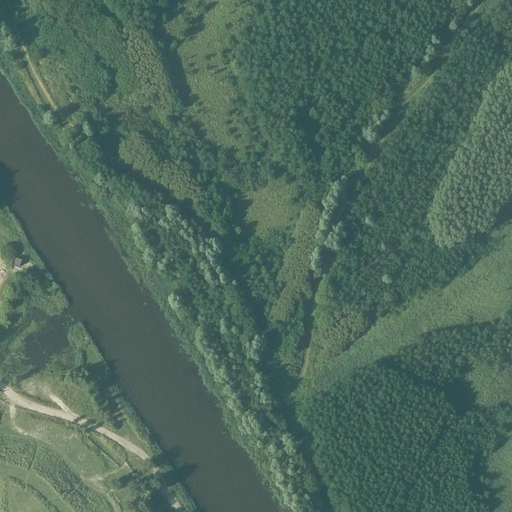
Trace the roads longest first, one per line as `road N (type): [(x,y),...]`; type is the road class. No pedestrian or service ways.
road 1 (track): [(2,0),(41,93),(64,123),(180,204),(213,240),(327,511)]
road 2 (track): [(280,402),(307,362),(338,208),(481,0)]
